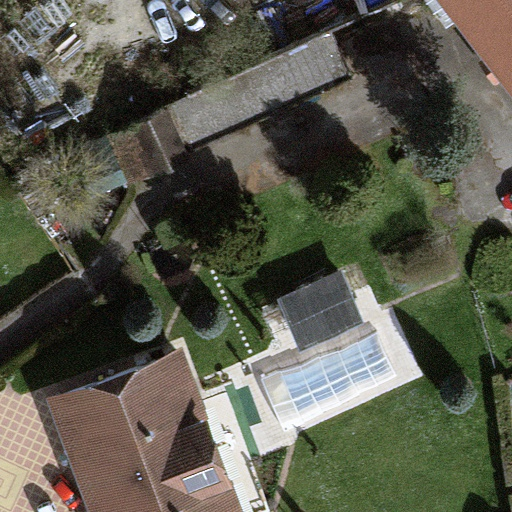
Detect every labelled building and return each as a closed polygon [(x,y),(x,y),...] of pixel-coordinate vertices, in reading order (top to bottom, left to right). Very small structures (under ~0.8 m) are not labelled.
[(461,6),(457,0),(431,0),(445,18),(461,6)] [(511,0),(457,0),(461,6),(493,47),(506,64),(511,72),(511,0)] [(326,25),(130,115),(152,162),(347,73),(326,25)] [(506,64),(493,47),(481,56),(495,73),(506,64)] [(130,115),(102,127),(124,175),(152,162),(130,115)] [(282,298),(299,337),(357,311),(339,272),(282,298)] [(235,511),(176,350),(55,395),(98,511),(235,511)]
